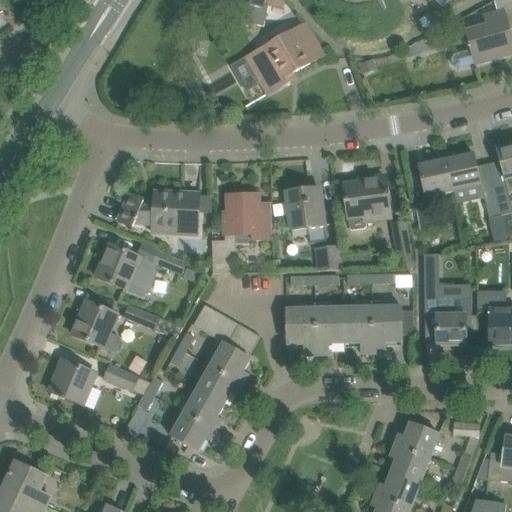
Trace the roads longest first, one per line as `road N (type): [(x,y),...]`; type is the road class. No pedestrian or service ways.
road 1 (residential): [(106,136),(348,138),(511,107)]
road 2 (residential): [(156,470),(204,488),(237,480),(282,404),(299,396),(511,391)]
road 3 (residential): [(0,387),(106,136)]
road 4 (residential): [(0,412),(156,470)]
road 5 (unknown): [(320,511),(379,394)]
